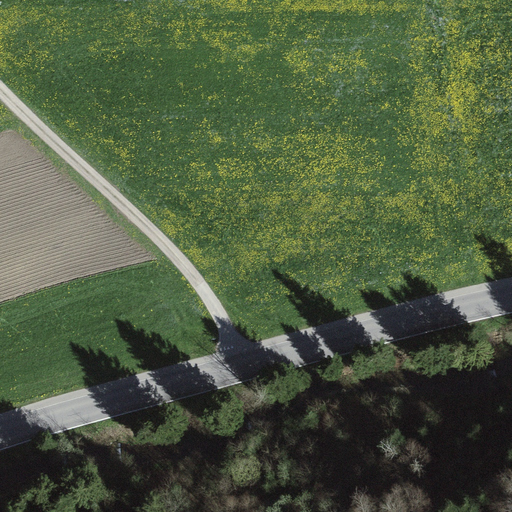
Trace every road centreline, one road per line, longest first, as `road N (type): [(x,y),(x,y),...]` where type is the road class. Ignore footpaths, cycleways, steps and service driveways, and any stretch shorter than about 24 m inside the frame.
road 1 (unclassified): [(239,368),(218,312),(183,264),(0,90)]
road 2 (tertiary): [(239,368),(511,297)]
road 3 (tertiary): [(0,435),(239,368)]
